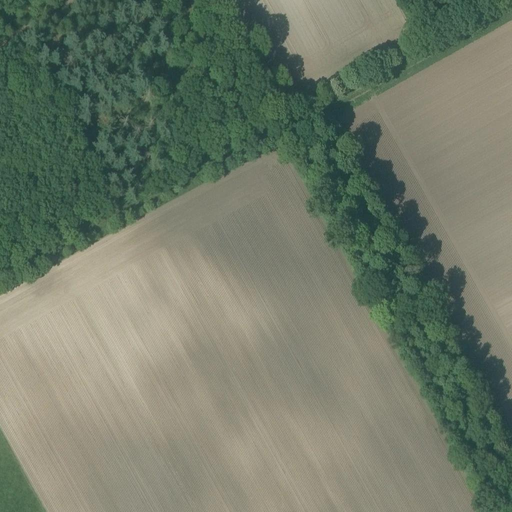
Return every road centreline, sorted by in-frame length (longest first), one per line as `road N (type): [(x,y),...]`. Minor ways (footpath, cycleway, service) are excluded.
road 1 (track): [(504,0),(281,125)]
road 2 (track): [(212,0),(281,125)]
